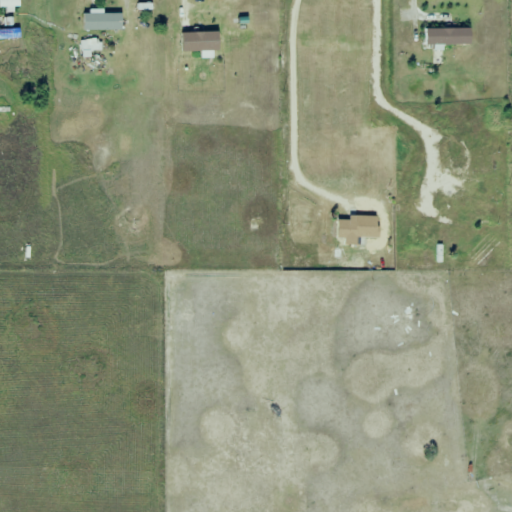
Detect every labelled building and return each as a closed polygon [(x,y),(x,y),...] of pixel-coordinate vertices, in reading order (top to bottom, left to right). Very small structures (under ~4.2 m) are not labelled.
[(121,14),(78,14),(78,31),(121,31),(121,14)] [(465,46),(465,29),(420,29),(420,46),(465,46)] [(210,50),(210,33),(182,33),(182,50),(210,50)] [(464,196),(478,206),(495,183),(481,173),(464,196)] [(500,245),(487,231),(461,255),(475,269),(500,245)]
